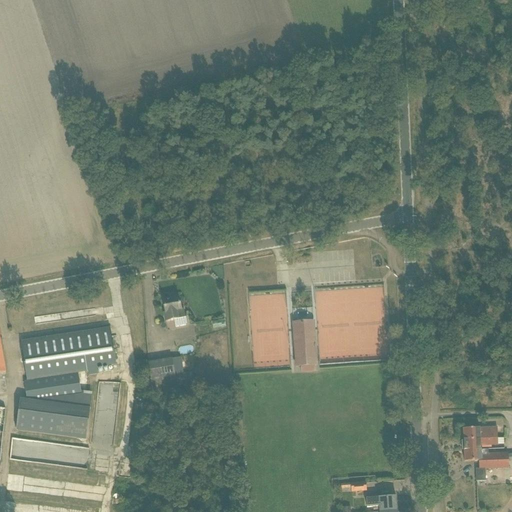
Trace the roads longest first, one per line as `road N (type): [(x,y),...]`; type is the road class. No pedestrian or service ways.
road 1 (tertiary): [(407,220),(0,296)]
road 2 (secondary): [(421,511),(407,220)]
road 3 (secondary): [(407,220),(397,0)]
